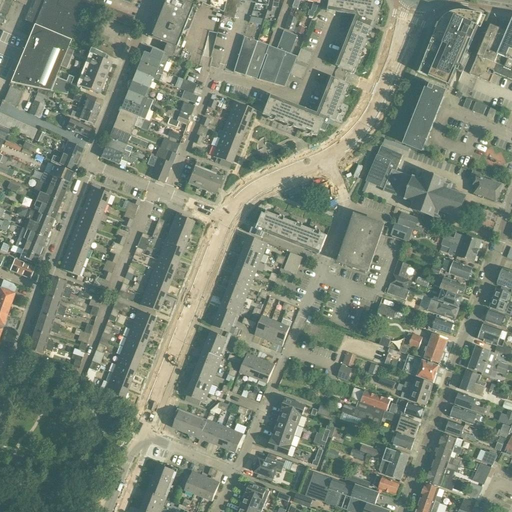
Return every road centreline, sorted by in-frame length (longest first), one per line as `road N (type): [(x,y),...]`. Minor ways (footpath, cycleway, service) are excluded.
road 1 (residential): [(236,473),(348,206),(326,157)]
road 2 (residential): [(404,511),(511,214)]
road 3 (residential): [(166,196),(212,76),(297,98),(314,66)]
road 4 (tertiary): [(141,434),(225,220)]
road 5 (residential): [(89,167),(151,0)]
road 6 (residential): [(38,290),(89,167)]
road 7 (tertiary): [(225,220),(261,184),(326,157)]
